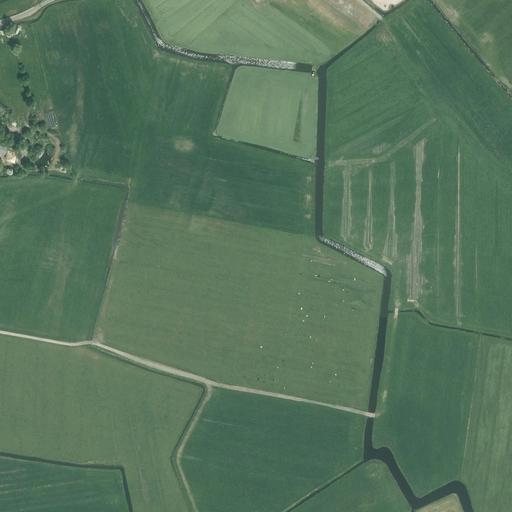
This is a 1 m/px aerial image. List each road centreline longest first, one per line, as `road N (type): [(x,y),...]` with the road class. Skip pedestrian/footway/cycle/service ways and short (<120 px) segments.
road 1 (track): [(0,331),(92,342),(210,383)]
road 2 (track): [(210,383),(375,415)]
road 3 (track): [(199,511),(177,457),(210,383)]
